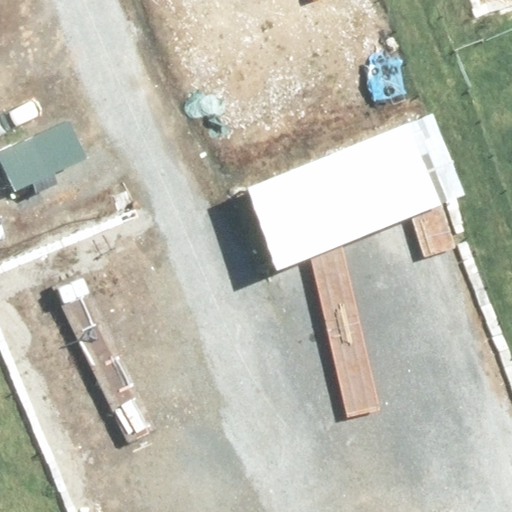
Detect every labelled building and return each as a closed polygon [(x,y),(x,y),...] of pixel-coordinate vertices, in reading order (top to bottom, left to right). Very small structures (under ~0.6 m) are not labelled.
[(211,119),(241,109),(244,120),(309,98),(305,87),(339,76),(322,27),(195,70),(211,119)] [(0,120),(0,190),(109,145),(87,92),(40,112),(37,105),(0,120)] [(359,135),(249,177),(268,226),(378,184),(359,135)] [(293,291),(321,281),(326,294),(391,271),(387,258),(417,247),(399,198),(275,242),(293,291)] [(102,237),(98,228),(7,264),(30,321),(151,272),(132,225),(102,237)] [(318,366),(361,349),(365,359),(433,332),(429,323),(468,308),(449,258),(299,316),(318,366)] [(65,320),(68,328),(38,340),(57,388),(79,379),(138,355),(171,341),(151,294),(125,305),(121,297),(65,320)] [(338,432),(383,414),(386,423),(456,395),(453,387),(489,372),(470,323),(319,383),(338,432)] [(79,379),(84,391),(58,401),(78,448),(186,403),(166,356),(142,366),(138,355),(79,379)] [(358,504),(384,496),(388,510),(453,490),(449,477),(475,469),(460,420),(343,456),(358,504)] [(181,423),(70,464),(86,510),(198,469),(181,423)] [(212,511),(202,482),(118,511),(212,511)] [(483,511),(476,491),(420,511),(483,511)]
